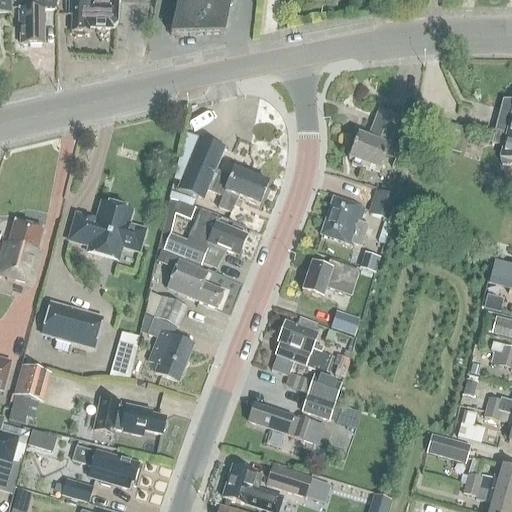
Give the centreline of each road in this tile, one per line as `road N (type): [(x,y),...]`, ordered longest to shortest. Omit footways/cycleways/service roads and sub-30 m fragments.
road 1 (residential): [(181,511),(305,185),(310,130),(299,55)]
road 2 (tertiary): [(299,55),(0,126)]
road 3 (tertiary): [(511,36),(373,42),(299,55)]
